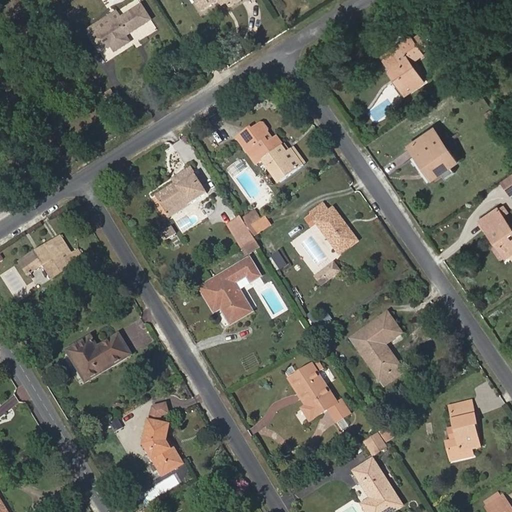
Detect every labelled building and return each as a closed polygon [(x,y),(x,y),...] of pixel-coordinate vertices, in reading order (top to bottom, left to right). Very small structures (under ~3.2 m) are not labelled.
[(227,2),(229,6),(238,0),(194,0),(202,11),(218,1),(221,5),(227,2)] [(115,52),(130,42),(125,36),(150,20),(141,5),(100,30),(97,25),(86,31),(100,52),(111,45),(115,52)] [(406,94),(424,82),(411,62),(423,54),(412,38),(400,46),(404,52),(387,63),(392,71),(399,80),(397,81),(406,94)] [(400,46),(383,58),(387,63),(404,52),(400,46)] [(392,71),(391,72),(397,81),(399,80),(392,71)] [(108,110),(119,103),(111,91),(100,97),(108,110)] [(287,152),(283,146),(276,137),(273,139),(268,133),(269,129),(265,123),(261,122),(252,129),(251,127),(236,137),(247,152),(250,150),(260,163),(264,160),(269,167),(273,165),(284,180),(304,166),(292,149),(289,151),(287,152)] [(436,177),(457,162),(435,129),(410,147),(425,168),(429,166),(436,177)] [(304,166),(306,164),(294,147),(292,149),(304,166)] [(247,152),(256,165),(260,163),(250,150),(247,152)] [(280,182),(284,180),(273,165),(269,167),(280,182)] [(433,178),(436,177),(429,166),(425,168),(433,178)] [(175,184),(156,197),(165,210),(185,198),(189,206),(208,194),(191,168),(176,178),(179,182),(175,184)] [(165,210),(170,218),(189,206),(185,198),(165,210)] [(346,243),(354,238),(333,209),(329,213),(323,205),(313,213),(318,220),(317,221),(340,253),(348,247),(346,243)] [(511,229),(498,209),(480,221),(506,257),(511,253),(511,229)] [(260,221),(253,211),(242,218),(249,229),(254,224),(260,221)] [(266,216),(260,221),(254,224),(260,233),(272,224),(266,216)] [(255,239),(254,237),(249,229),(242,218),(241,217),(229,224),(243,247),(245,245),(255,239)] [(254,237),(260,233),(254,224),(249,229),(254,237)] [(160,234),(164,241),(175,234),(171,227),(160,234)] [(53,278),(77,263),(71,253),(61,237),(53,243),(54,245),(22,264),(29,274),(44,265),(53,278)] [(348,247),(357,241),(354,238),(346,243),(348,247)] [(252,256),(262,249),(255,239),(245,245),(252,256)] [(21,263),(22,264),(54,245),(53,243),(21,263)] [(77,263),(81,260),(75,251),(71,253),(77,263)] [(252,310),(235,283),(248,275),(252,282),(261,277),(250,259),(202,289),(215,312),(223,308),(232,323),(252,310)] [(317,275),(323,284),(342,270),(336,262),(317,275)] [(399,365),(385,346),(402,334),(389,315),(353,340),(380,378),(399,365)] [(248,337),(253,344),(240,352),(247,363),(260,355),(255,347),(269,339),(262,329),(248,337)] [(121,338),(101,350),(92,335),(66,351),(73,362),(76,361),(88,381),(131,355),(121,338)] [(240,352),(253,344),(248,337),(236,344),(240,352)] [(273,347),(269,339),(255,347),(260,355),(273,347)] [(342,401),(337,403),(318,373),(324,370),(320,362),(291,380),(307,406),(304,409),(312,421),(326,411),(334,424),(350,413),(342,401)] [(380,378),(385,385),(404,372),(399,365),(380,378)] [(471,401),(449,405),(451,413),(473,408),(471,401)] [(169,452),(166,445),(167,437),(170,425),(160,423),(163,416),(169,414),(167,405),(154,408),(145,445),(163,477),(184,465),(174,449),(169,452)] [(475,426),(477,425),(473,408),(451,413),(455,428),(458,440),(452,441),(447,443),(452,462),(473,456),(472,450),(477,448),(472,426),(475,426)] [(379,433),(385,441),(395,434),(390,425),(379,433)] [(477,448),(481,448),(475,426),(472,426),(477,448)] [(455,428),(449,430),(452,441),(458,440),(455,428)] [(374,456),(387,448),(378,433),(365,442),(374,456)] [(167,437),(166,445),(169,452),(174,449),(167,437)] [(366,511),(392,511),(402,506),(373,460),(358,470),(363,478),(359,481),(368,495),(371,493),(373,497),(370,499),(371,500),(362,505),(366,511)] [(359,481),(363,478),(358,470),(354,473),(359,481)] [(506,502),(502,495),(493,501),(497,507),(506,502)] [(511,511),(511,507),(511,508),(506,502),(497,507),(493,501),(487,505),(491,511),(511,511)]
